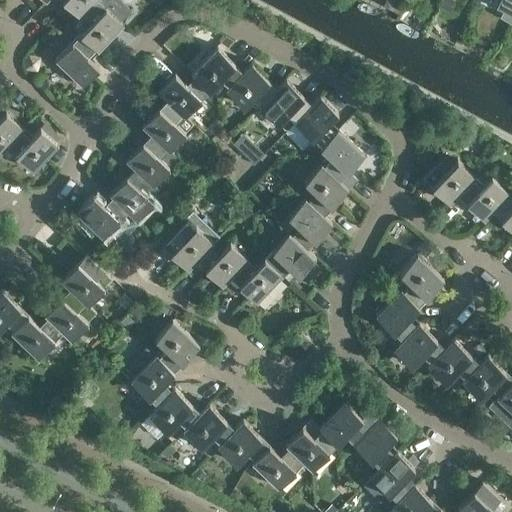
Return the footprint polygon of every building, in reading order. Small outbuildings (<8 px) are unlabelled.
[(64,0),(81,16),(96,0),(64,0)] [(100,0),(96,0),(81,16),(88,24),(80,32),(98,49),(123,22),(100,0)] [(454,0),(442,0),(440,6),(450,11),(454,0)] [(511,23),(511,20),(511,0),(508,0),(500,17),(511,23)] [(98,49),(80,32),(55,58),(82,84),(100,66),(90,57),(98,49)] [(217,45),(192,71),(212,89),(219,81),(226,88),(243,70),(217,45)] [(277,86),(251,61),(243,70),(226,88),(245,105),(249,101),(257,108),(261,104),(278,86),(277,86)] [(175,72),(159,89),(186,116),(212,89),(192,71),(183,80),(175,72)] [(312,102),(286,77),(277,86),(278,86),(261,104),(257,108),(258,109),(256,110),(272,125),(277,120),(279,122),(287,129),(295,120),(312,102)] [(167,98),(142,123),(169,149),(194,123),(186,116),(159,89),(158,89),(167,98)] [(312,102),(295,120),(322,145),(338,128),(329,120),(337,111),(320,94),(312,102)] [(0,151),(6,145),(23,126),(6,110),(0,115),(0,151)] [(151,132),(126,158),(153,184),(178,157),(169,149),(142,123),(151,132)] [(6,145),(33,170),(59,143),(40,126),(32,134),(23,126),(6,145)] [(330,153),(321,162),(339,179),(340,179),(348,186),(357,177),(349,169),(364,153),(338,128),(322,145),(330,153)] [(134,167),(109,192),(127,210),(136,218),(153,200),(150,197),(158,189),(153,184),(126,158),(134,167)] [(449,202),(458,193),(475,175),(457,158),(448,167),(440,159),(423,177),(449,202)] [(314,188),(306,196),(323,213),(324,213),(348,186),(340,179),(339,179),(321,162),(305,179),(314,188)] [(475,175),(458,193),(484,218),(492,210),(509,191),(492,174),(483,183),(475,175)] [(511,193),(509,191),(492,210),(511,228),(511,193)] [(101,201),(92,193),(75,211),(102,236),(127,210),(109,192),(101,201)] [(281,222),(290,231),(307,247),(308,247),(333,221),(324,213),(323,213),(306,196),(281,222)] [(188,234),(179,226),(162,244),(188,268),(197,259),(214,240),(197,224),(188,234)] [(290,231),(264,258),(282,274),(290,266),(299,274),(317,255),(308,247),(307,247),(290,231)] [(223,249),(214,240),(197,259),(223,284),(231,275),(248,258),(231,241),(223,249)] [(61,279),(69,286),(69,285),(88,304),(104,287),(103,286),(112,277),(86,252),(61,279)] [(391,280),(400,289),(401,288),(419,306),(444,279),(417,253),(391,280)] [(282,274),(264,258),(256,266),(248,258),(231,275),(223,284),(232,293),(241,284),(257,300),(282,274)] [(69,286),(44,312),(62,329),(62,330),(71,338),(96,312),(88,304),(69,285),(69,286)] [(401,288),(400,289),(375,315),(401,339),(419,321),(411,313),(419,306),(401,288)] [(0,325),(3,323),(11,331),(28,313),(2,289),(0,290),(0,325)] [(28,313),(11,331),(37,356),(62,330),(62,329),(44,312),(35,321),(28,313)] [(163,344),(156,352),(174,370),(199,344),(172,318),(155,336),(163,344)] [(419,321),(401,339),(393,348),(411,365),(419,356),(428,364),(445,346),(419,321)] [(137,334),(130,328),(121,339),(127,345),(137,334)] [(301,329),(294,336),(305,347),(312,339),(301,329)] [(445,346),(428,364),(454,389),(463,380),(479,362),(453,338),(445,346)] [(174,370),(156,352),(130,379),(156,404),(157,404),(174,386),(166,378),(174,370)] [(511,376),(488,353),(479,362),(463,380),(479,395),(488,388),(496,396),(511,380),(511,376)] [(511,380),(496,396),(511,411),(511,380)] [(157,404),(156,404),(149,412),(175,437),(183,429),(200,411),(174,386),(157,404)] [(345,399),(319,426),(336,443),(345,433),(354,442),(371,424),(370,423),(345,399)] [(200,411),(183,429),(209,454),(218,445),(235,427),(208,402),(200,411)] [(371,424),(354,442),(379,466),(380,466),(396,449),(388,441),(397,432),(379,414),(370,423),(371,424)] [(310,418),(285,443),(304,461),(311,468),(336,443),(319,426),(310,418)] [(235,427),(218,445),(235,461),(244,453),(252,461),(269,443),(243,419),(235,427)] [(175,448),(170,443),(162,452),(167,457),(175,448)] [(269,443),(252,461),(279,487),(304,461),(285,443),(277,452),(269,443)] [(380,466),(379,466),(370,475),(396,500),(397,500),(413,483),(405,475),(414,466),(396,449),(380,466)] [(482,480),(456,507),(461,511),(496,511),(492,506),(500,498),(482,480)] [(255,493),(242,482),(236,489),(248,500),(255,493)] [(397,500),(396,500),(388,508),(392,511),(436,511),(440,508),(413,483),(397,500)]
